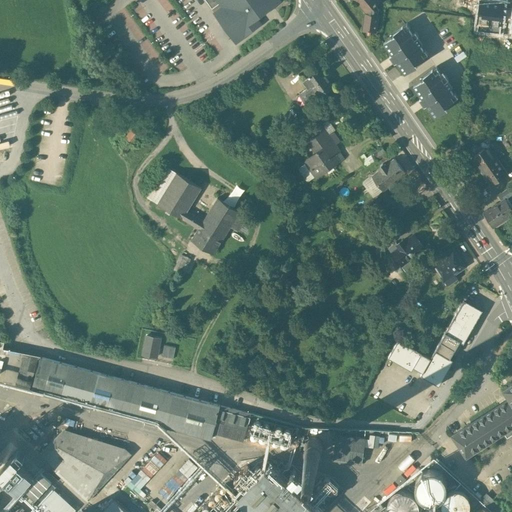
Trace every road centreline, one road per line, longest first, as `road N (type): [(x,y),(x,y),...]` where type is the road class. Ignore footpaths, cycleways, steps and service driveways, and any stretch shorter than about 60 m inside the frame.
road 1 (unclassified): [(0,257),(26,335),(41,348),(191,379),(306,420),(423,424),(511,303)]
road 2 (secondary): [(511,280),(324,7)]
road 3 (unclassified): [(324,7),(186,94),(99,97),(27,87)]
road 4 (track): [(191,379),(256,231),(258,213),(232,189)]
road 5 (track): [(173,125),(136,188),(143,206),(204,255)]
